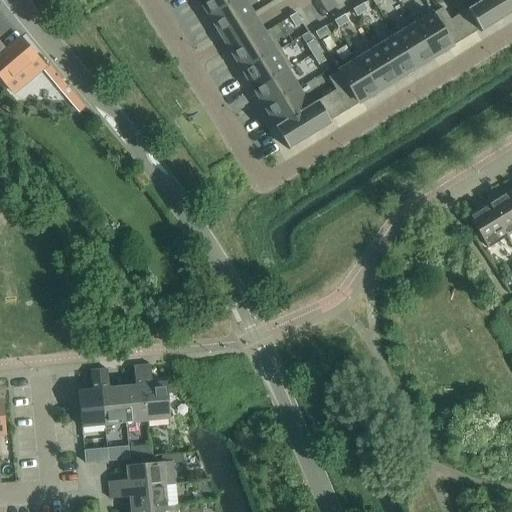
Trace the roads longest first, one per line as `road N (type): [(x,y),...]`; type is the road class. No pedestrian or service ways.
road 1 (residential): [(330,511),(235,295),(179,203),(14,0)]
road 2 (residential): [(511,34),(264,179),(250,169),(151,0)]
road 3 (residential): [(0,497),(51,491),(38,362)]
